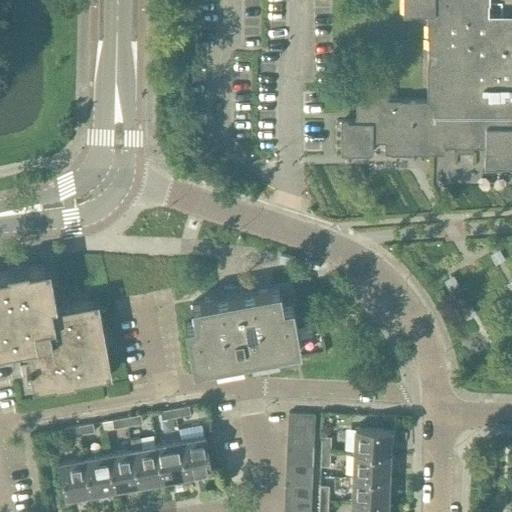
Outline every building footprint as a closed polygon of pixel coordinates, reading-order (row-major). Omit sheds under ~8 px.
[(404,0),(404,14),(428,14),(428,100),(386,100),(386,91),(356,91),(356,120),(341,120),(341,152),(372,152),(372,139),(384,139),(384,152),(444,153),(444,141),(457,141),(457,152),(473,153),(473,145),(485,145),(485,165),(511,165),(511,16),(488,16),(487,0),(404,0)] [(24,389),(46,385),(111,373),(98,299),(52,307),(51,303),(56,302),(49,264),(0,273),(0,350),(17,347),(24,389)] [(202,367),(292,350),(291,342),(299,340),(293,304),(284,305),(280,287),(242,294),(241,289),(224,287),(223,298),(191,304),(194,322),(184,323),(191,360),(200,358),(202,367)] [(174,408),(175,417),(190,414),(188,406),(174,408)] [(175,417),(174,408),(159,411),(161,420),(175,417)] [(314,425),(315,413),(289,412),(288,424),(314,425)] [(126,417),(127,426),(142,423),(140,414),(126,417)] [(127,426),(126,417),(111,419),(113,428),(127,426)] [(78,426),(79,434),(94,432),(92,423),(78,426)] [(314,437),(314,425),(288,424),(288,436),(314,437)] [(79,434),(78,426),(63,428),(65,437),(79,434)] [(355,427),(354,452),(389,454),(389,442),(392,442),(393,430),(390,430),(390,428),(355,427)] [(182,439),(188,474),(211,470),(205,435),(182,439)] [(322,450),(331,450),(331,435),(323,435),(322,450)] [(313,450),(314,437),(288,436),(287,448),(313,450)] [(138,484),(163,479),(157,444),(141,447),(139,437),(130,439),(132,448),(138,484)] [(163,479),(188,474),(182,439),(157,444),(163,479)] [(132,448),(108,453),(114,488),(138,484),(132,448)] [(287,448),(287,460),(313,462),(313,450),(287,448)] [(331,450),(322,450),(321,464),(330,465),(331,450)] [(354,452),(353,477),(388,478),(388,468),(391,468),(392,455),(389,455),(389,454),(354,452)] [(108,453),(84,457),(90,492),(114,488),(108,453)] [(90,492),(84,457),(59,462),(65,497),(90,492)] [(287,460),(286,472),(312,473),(313,462),(287,460)] [(286,472),(286,485),(312,486),(312,473),(286,472)] [(353,477),(352,501),(387,503),(387,492),(390,492),(391,480),(388,480),(388,478),(353,477)] [(320,498),(329,499),(329,484),(320,484),(320,498)] [(286,485),(285,496),(311,498),(312,486),(286,485)] [(285,496),(284,508),(310,510),(311,498),(285,496)] [(327,511),(329,499),(320,498),(319,511),(327,511)] [(352,501),(351,511),(389,511),(390,504),(387,504),(387,503),(352,501)]
